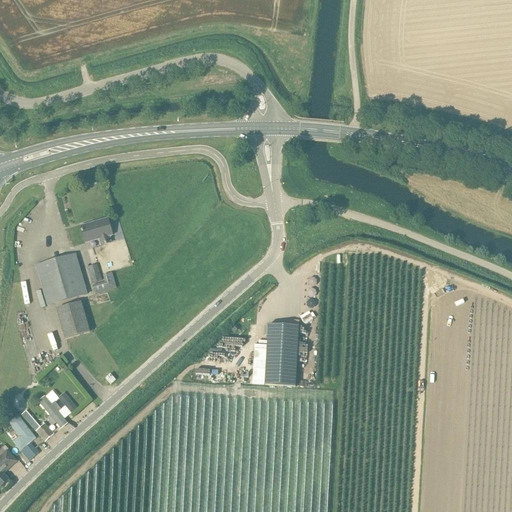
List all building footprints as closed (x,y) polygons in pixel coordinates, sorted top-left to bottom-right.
[(101,246),(111,243),(109,237),(112,236),(107,219),(94,223),(94,224),(81,228),(82,231),(81,231),(86,243),(99,239),(101,246)] [(88,287),(85,288),(75,255),(36,267),(47,306),(87,295),(87,294),(90,293),(88,287)] [(97,265),(87,268),(92,284),(102,281),(97,265)] [(93,288),(95,294),(116,288),(112,273),(106,275),(108,284),(93,288)] [(81,303),(57,310),(66,339),(89,333),(81,303)] [(268,325),(265,385),(296,387),(299,327),(268,325)] [(111,385),(116,381),(110,375),(105,379),(111,385)] [(56,406),(53,408),(45,399),(40,403),(61,428),(66,424),(63,420),(58,413),(60,411),(56,406)] [(69,399),(63,404),(71,414),(77,409),(69,399)] [(4,409),(2,411),(6,415),(8,413),(9,414),(14,410),(10,406),(5,411),(4,409)] [(45,425),(40,429),(33,420),(29,423),(45,442),(54,434),(45,425)] [(11,426),(20,437),(13,442),(20,452),(32,443),(26,435),(28,434),(24,430),(22,431),(15,422),(11,426)] [(39,453),(32,446),(31,444),(21,453),(25,457),(29,455),(32,459),(39,453)] [(3,474),(7,470),(16,462),(7,451),(0,457),(0,488),(9,481),(3,474)]
